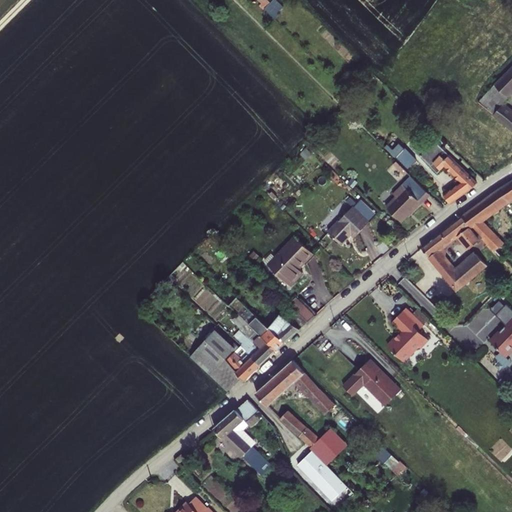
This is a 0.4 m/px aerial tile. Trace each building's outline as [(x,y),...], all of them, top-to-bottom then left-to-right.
[(272,3),(268,0),(259,0),(264,4),(261,7),(265,11),(272,3)] [(511,69),(496,86),(480,103),(488,110),(511,130),(511,114),(502,106),(508,99),(507,97),(511,92),(511,69)] [(479,136),(466,150),(481,164),(494,150),(479,136)] [(452,206),(479,184),(448,156),(444,160),(439,156),(430,166),(438,176),(445,168),(461,184),(445,197),(450,204),(452,206)] [(413,179),(400,165),(397,168),(409,181),(404,185),(408,189),(410,186),(409,184),(413,179)] [(403,223),(430,195),(413,179),(409,184),(410,186),(408,189),(404,185),(394,196),(398,199),(388,208),(403,223)] [(511,191),(508,186),(500,191),(509,203),(511,200),(511,191)] [(482,204),(490,216),(509,203),(500,191),(491,197),(482,204)] [(356,238),(370,223),(369,222),(376,214),(362,200),(354,207),(352,206),(329,232),(342,245),(352,235),(356,238)] [(473,211),(482,221),(490,216),(482,204),(473,211)] [(473,211),(463,218),(483,239),(495,251),(504,244),(482,221),(473,211)] [(442,273),(452,265),(440,251),(457,238),(469,250),(483,239),(463,218),(422,248),(442,273)] [(272,255),(266,262),(292,287),(304,274),(300,270),(314,255),(296,237),(276,258),(272,255)] [(457,272),(448,279),(458,291),(489,266),(479,255),(458,272),(457,272)] [(452,265),(442,273),(448,279),(457,272),(452,265)] [(256,332),(262,337),(278,352),(286,344),(271,329),(238,298),(230,307),(239,316),(249,325),(256,332)] [(502,300),(491,310),(497,316),(507,305),(502,300)] [(294,310),(296,312),(308,323),(316,316),(300,302),(294,310)] [(507,326),(491,342),(506,357),(511,350),(511,309),(507,305),(497,316),(507,326)] [(426,324),(408,307),(395,320),(405,330),(398,338),(397,336),(389,345),(405,360),(420,345),(423,345),(429,339),(420,329),(426,324)] [(296,312),(289,321),(301,330),(308,323),(296,312)] [(281,315),(271,329),(286,344),(301,330),(289,321),(281,315)] [(251,338),(243,348),(262,367),(269,360),(278,352),(262,337),(256,332),(249,325),(239,316),(234,321),(251,338)] [(241,350),(216,327),(208,337),(210,338),(192,359),(228,392),(243,379),(246,382),(262,367),(243,348),(241,350)] [(392,380),(371,359),(344,386),(354,395),(365,384),(386,406),(395,397),(386,387),(392,380)] [(295,360),(257,394),(269,407),(296,383),(327,415),(329,413),(337,405),(322,391),(295,360)] [(386,387),(395,397),(402,390),(392,380),(386,387)] [(248,402),(216,430),(226,441),(264,476),(273,467),(256,450),(255,452),(249,447),(254,442),(245,431),(250,426),(248,424),(256,416),(259,413),(248,402)] [(337,405),(329,413),(335,419),(344,410),(339,404),(337,405)] [(289,412),(282,420),(312,448),(320,440),(289,412)] [(250,426),(251,428),(260,420),(256,416),(248,424),(250,426)] [(348,445),(330,429),(320,440),(312,448),(329,464),(348,445)] [(394,455),(389,450),(381,458),(386,463),(393,456),(394,455)] [(299,467),(338,508),(356,496),(334,474),(313,452),(299,467)] [(183,456),(177,461),(181,465),(186,461),(183,456)] [(400,463),(393,456),(386,463),(394,470),(400,463)] [(366,464),(360,470),(365,474),(370,468),(366,464)] [(197,498),(190,505),(196,511),(206,511),(208,509),(197,498)]
